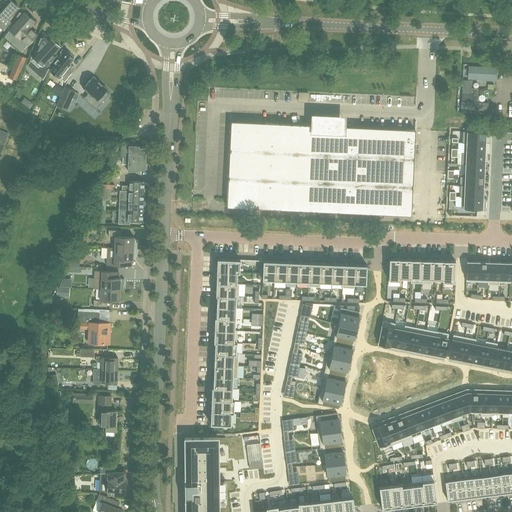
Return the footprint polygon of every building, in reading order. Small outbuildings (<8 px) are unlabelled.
[(8,20),(13,14),(19,8),(9,0),(0,10),(0,27),(3,30),(10,22),(8,20)] [(25,12),(13,25),(9,30),(20,40),(20,39),(27,45),(37,34),(29,27),(35,21),(25,12)] [(61,46),(49,37),(49,38),(42,33),(35,51),(36,52),(32,57),(43,66),(46,63),(49,65),(57,55),(55,53),(61,46)] [(51,69),(52,69),(57,74),(61,69),(65,72),(70,65),(68,64),(73,59),(64,50),(62,50),(60,56),(54,63),(51,69)] [(27,58),(19,54),(9,77),(17,81),(27,58)] [(468,64),(468,78),(496,79),(496,65),(468,64)] [(83,87),(88,92),(84,98),(89,102),(92,98),(94,100),(95,99),(97,100),(107,89),(93,76),(83,87)] [(463,80),(462,88),(471,88),(472,81),(463,80)] [(67,110),(75,92),(75,91),(65,87),(56,105),(57,105),(55,109),(64,113),(66,110),(67,110)] [(455,102),(463,102),(464,94),(456,93),(455,102)] [(478,101),(478,96),(466,95),(466,107),(489,108),(489,101),(478,101)] [(411,215),(415,130),(341,126),(341,120),(316,119),(315,125),(231,121),(227,206),(411,215)] [(462,142),(462,143),(464,143),(464,142),(485,143),(485,132),(463,131),(462,142)] [(0,148),(8,146),(5,136),(0,137),(0,148)] [(464,153),(484,154),(485,143),(464,142),(464,143),(464,153)] [(129,152),(145,153),(145,154),(147,153),(147,148),(146,147),(139,147),(139,146),(129,145),(129,152)] [(461,164),(466,165),(466,164),(484,165),(484,154),(464,153),(462,153),(461,164)] [(465,174),(465,175),(483,176),(484,165),(466,164),(466,165),(465,174)] [(463,185),(463,186),(483,186),(483,176),(465,175),(465,174),(463,174),(463,175),(463,185)] [(122,185),(122,190),(144,191),(144,181),(128,181),(128,185),(122,185)] [(460,196),(460,197),(462,197),(462,196),(482,197),(483,186),(463,186),(463,185),(460,185),(460,196)] [(100,189),(99,199),(110,199),(111,190),(100,189)] [(120,190),(119,200),(121,200),(127,201),(143,201),(144,191),(122,190),(120,190)] [(462,197),(462,208),(482,209),(482,197),(462,196),(462,197)] [(119,200),(119,210),(121,210),(143,211),(143,201),(127,201),(121,200),(119,200)] [(119,210),(118,224),(130,224),(130,221),(142,221),(143,211),(121,210),(119,210)] [(109,229),(108,236),(115,236),(115,247),(136,248),(136,240),(134,238),(134,237),(122,236),(122,230),(109,229)] [(107,259),(107,265),(121,265),(121,259),(132,260),(133,260),(133,259),(136,258),(136,248),(115,247),(108,247),(107,259)] [(68,266),(79,266),(79,257),(74,255),(68,266)] [(217,258),(217,271),(237,272),(239,272),(240,259),(217,258)] [(389,258),(389,280),(399,280),(400,259),(389,258)] [(400,259),(399,280),(410,280),(411,259),(400,259)] [(411,259),(410,280),(421,280),(422,259),(411,259)] [(421,280),(421,283),(432,283),(432,281),(433,260),(422,259),(421,280)] [(262,273),(262,279),(274,280),(275,261),(263,260),(263,267),(262,273)] [(433,260),(432,281),(443,281),(443,260),(433,260)] [(443,260),(443,281),(454,282),(454,260),(443,260)] [(275,261),(274,280),(285,280),(286,280),(286,261),(275,261)] [(285,280),(285,283),(297,283),(297,281),(298,262),(286,261),(286,280),(285,280)] [(468,261),(467,281),(478,281),(478,261),(468,261)] [(478,261),(478,281),(489,282),(489,262),(478,261)] [(298,262),(297,281),(308,281),(309,262),(298,262)] [(308,281),(308,286),(320,287),(320,282),(320,263),(309,262),(308,281)] [(489,282),(489,284),(499,285),(499,282),(500,262),(489,262),(489,282)] [(500,262),(499,282),(510,282),(510,279),(511,262),(500,262)] [(320,263),(320,282),(331,282),(332,263),(320,263)] [(332,263),(331,282),(342,283),(343,264),(332,263)] [(342,283),(342,287),(354,288),(354,286),(355,264),(343,264),(342,283)] [(355,264),(354,286),(366,286),(367,265),(355,264)] [(120,278),(109,277),(109,271),(95,271),(95,289),(101,289),(101,288),(120,289),(123,289),(124,279),(120,279),(120,278)] [(217,271),(216,283),(236,284),(236,283),(237,272),(217,271)] [(216,283),(216,295),(217,295),(236,296),(238,296),(239,283),(236,283),(236,284),(216,283)] [(119,301),(120,289),(101,288),(101,289),(101,300),(93,299),(93,306),(107,306),(107,300),(119,301)] [(217,295),(216,307),(235,308),(236,296),(217,295)] [(50,327),(60,328),(60,307),(51,307),(50,327)] [(216,317),(216,318),(235,318),(235,308),(216,307),(216,317)] [(340,307),(337,323),(356,327),(359,311),(340,307)] [(78,311),(77,328),(88,328),(87,343),(96,343),(109,344),(110,322),(98,322),(99,312),(78,311)] [(215,317),(214,330),(235,330),(235,318),(216,318),(216,317),(215,317)] [(383,321),(378,343),(379,343),(390,345),(394,325),(395,323),(383,321)] [(337,323),(333,339),(352,343),(356,327),(337,323)] [(394,325),(390,345),(401,347),(404,327),(394,325)] [(404,327),(401,347),(411,350),(416,327),(404,325),(404,327)] [(416,327),(411,350),(422,352),(426,329),(416,327)] [(426,329),(422,352),(432,354),(437,331),(426,329)] [(214,330),(214,342),(215,342),(236,342),(237,330),(235,330),(214,330)] [(437,331),(432,354),(444,356),(448,334),(437,331)] [(453,335),(449,357),(460,359),(465,337),(453,335)] [(465,337),(460,359),(471,361),(475,341),(476,339),(465,337)] [(330,355),(349,359),(352,343),(333,339),(330,355)] [(475,341),(471,361),(482,363),(486,343),(485,343),(475,341)] [(486,343),(482,363),(492,365),(496,348),(497,343),(485,341),(485,343),(486,343)] [(215,342),(214,352),(236,353),(236,342),(215,342)] [(496,348),(492,365),(503,367),(506,350),(496,348)] [(511,350),(506,350),(503,367),(511,369),(511,350)] [(214,352),(214,364),(238,365),(238,353),(236,353),(214,352)] [(327,355),(324,371),(345,375),(349,359),(330,355),(328,354),(327,355)] [(96,356),(96,362),(102,362),(102,369),(117,369),(117,357),(102,357),(102,356),(96,356)] [(214,364),(213,376),(233,377),(233,378),(237,378),(238,365),(214,364)] [(93,373),(93,384),(102,384),(102,381),(117,382),(117,369),(102,369),(93,368),(93,373)] [(324,371),(321,387),(342,392),(345,375),(324,371)] [(213,387),(232,388),(233,378),(233,377),(213,376),(213,387)] [(212,387),(211,399),(232,400),(232,399),(232,388),(213,387),(212,387)] [(321,387),(317,404),(338,408),(342,392),(321,387)] [(467,392),(454,397),(460,414),(461,414),(470,411),(470,410),(467,392)] [(482,393),(467,392),(470,410),(470,411),(470,413),(480,413),(481,413),(482,393)] [(480,413),(480,415),(492,416),(492,413),(493,393),(482,393),(481,413),(480,413)] [(493,393),(492,413),(503,414),(503,411),(503,393),(493,393)] [(511,393),(503,393),(503,411),(511,411),(511,393)] [(98,395),(97,410),(100,410),(99,425),(106,425),(105,431),(115,432),(115,426),(115,424),(117,424),(117,419),(115,419),(116,410),(111,409),(112,395),(98,395)] [(454,397),(444,401),(450,418),(452,423),(463,418),(461,414),(460,414),(454,397)] [(211,399),(211,411),(231,412),(233,413),(234,399),(232,399),(232,400),(211,399)] [(444,401),(434,405),(440,422),(441,421),(450,418),(444,401)] [(434,405),(424,409),(431,428),(442,424),(441,421),(440,422),(434,405)] [(424,409),(414,412),(421,431),(431,428),(424,409)] [(211,411),(210,424),(231,424),(231,412),(211,411)] [(337,412),(315,415),(317,432),(339,429),(337,412)] [(414,412),(404,416),(412,437),(422,433),(421,431),(414,412)] [(404,416),(393,420),(401,441),(412,437),(404,416)] [(393,420),(383,424),(391,445),(401,441),(393,420)] [(383,424),(372,428),(380,449),(391,445),(383,424)] [(339,429),(317,432),(320,448),(320,449),(322,448),(341,445),(339,429)] [(218,511),(218,437),(184,438),(185,511),(218,511)] [(262,467),(259,443),(247,445),(248,459),(250,469),(262,467)] [(341,445),(322,448),(324,464),(324,465),(326,464),(343,462),(341,445)] [(343,462),(326,464),(328,481),(345,478),(343,462)] [(100,485),(99,491),(107,491),(112,491),(112,496),(125,497),(125,492),(126,480),(125,480),(114,479),(114,471),(100,473),(100,485)] [(508,473),(499,474),(501,493),(510,492),(508,473)] [(499,474),(490,475),(492,494),(501,493),(499,474)] [(490,475),(481,476),(483,495),(492,494),(490,475)] [(74,490),(75,476),(67,476),(66,489),(74,490)] [(481,476),(472,477),(474,496),(483,495),(481,476)] [(472,477),(463,479),(466,498),(474,496),(472,477)] [(463,479),(454,480),(457,499),(466,498),(463,479)] [(434,480),(422,481),(425,503),(436,501),(434,480)] [(454,480),(445,481),(447,500),(457,499),(454,480)] [(422,481),(412,483),(414,504),(425,503),(422,481)] [(412,483),(401,484),(404,505),(414,504),(412,483)] [(401,484),(390,485),(393,507),(404,505),(401,484)] [(390,485),(379,487),(382,508),(393,507),(390,485)] [(92,510),(98,511),(119,511),(121,509),(110,504),(112,499),(99,494),(92,510)] [(354,511),(353,496),(341,498),(343,511),(354,511)] [(343,511),(341,498),(331,499),(332,511),(343,511)] [(332,511),(331,499),(320,500),(321,511),(332,511)] [(321,511),(320,500),(309,502),(310,511),(321,511)] [(310,511),(309,502),(298,503),(298,506),(299,506),(299,511),(310,511)]
